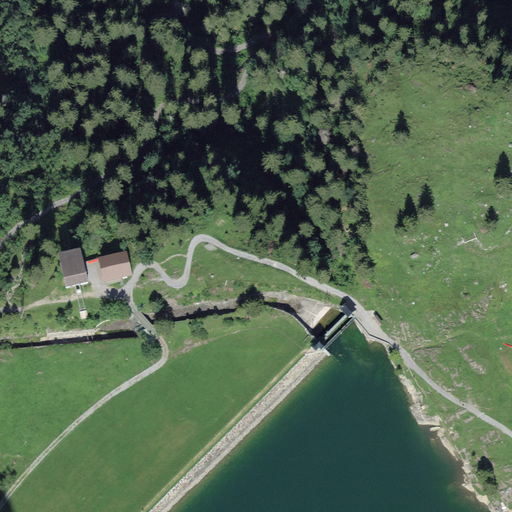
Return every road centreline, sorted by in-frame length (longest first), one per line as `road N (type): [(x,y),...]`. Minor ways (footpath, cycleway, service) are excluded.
road 1 (track): [(0,247),(23,223),(127,169),(157,137),(162,105),(228,96),(265,59),(256,40),(220,52),(197,40),(178,0)]
road 2 (track): [(358,309),(282,266),(203,237),(181,282),(173,284),(149,261),(124,291),(0,314)]
road 3 (track): [(0,505),(62,436),(164,355),(124,291)]
road 4 (track): [(358,309),(439,390),(511,434)]
